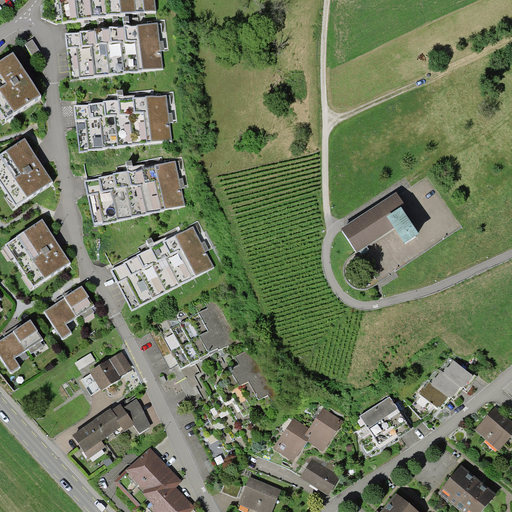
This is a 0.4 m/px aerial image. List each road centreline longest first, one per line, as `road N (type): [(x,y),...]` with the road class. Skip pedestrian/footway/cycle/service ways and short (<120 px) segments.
road 1 (residential): [(212,511),(75,234),(47,43),(26,12)]
road 2 (residential): [(511,253),(424,292),(351,301),(327,269),(333,231),(404,182),(408,190)]
road 3 (track): [(328,0),(325,146),(333,231)]
road 4 (residential): [(494,390),(325,511)]
road 5 (track): [(326,124),(511,42)]
road 6 (secondary): [(98,511),(0,402)]
